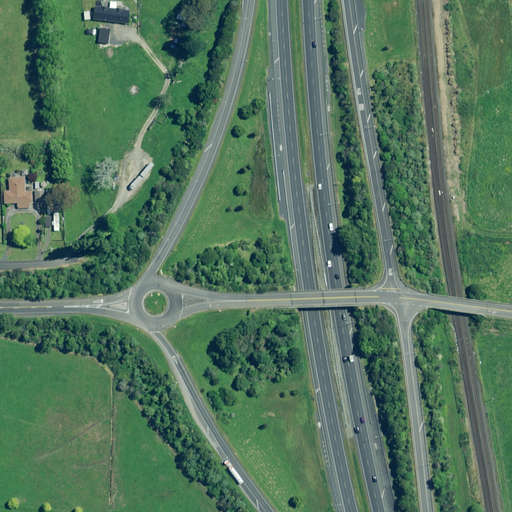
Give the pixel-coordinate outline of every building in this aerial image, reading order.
[(126,12),(90,6),(88,19),(123,25),(126,12)] [(184,16),(178,13),(173,26),(179,28),(184,16)] [(166,45),(172,49),(174,46),(168,42),(170,40),(163,34),(155,44),(162,50),(166,45)] [(25,192),(24,177),(9,178),(9,190),(4,191),(4,203),(17,203),(18,208),(29,208),(28,202),(31,202),(31,191),(25,192)] [(45,177),(34,177),(35,201),(46,201),(45,177)]
